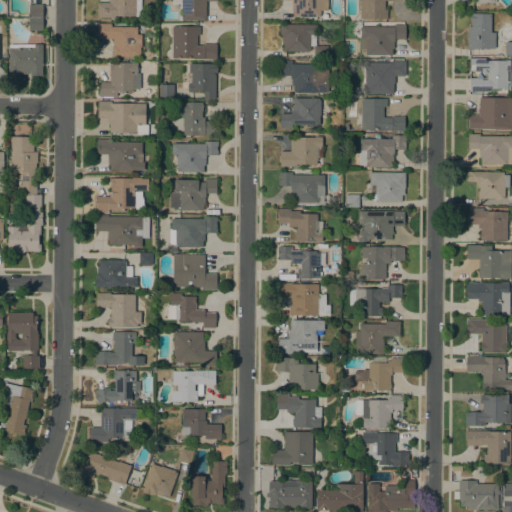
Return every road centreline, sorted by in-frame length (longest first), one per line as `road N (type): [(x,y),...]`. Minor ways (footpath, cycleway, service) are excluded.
road 1 (residential): [(243,511),(248,0)]
road 2 (residential): [(433,511),(435,0)]
road 3 (residential): [(34,486),(62,395),(64,0)]
